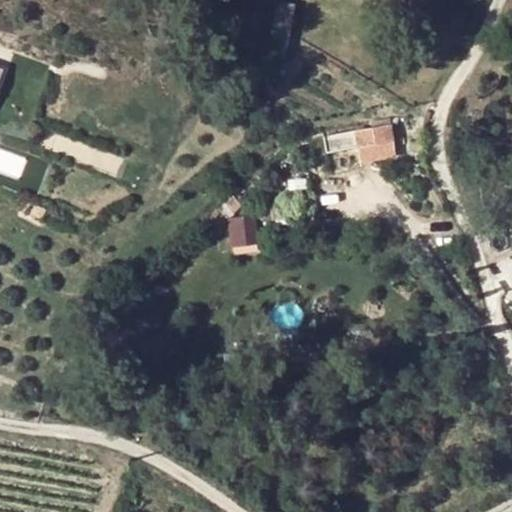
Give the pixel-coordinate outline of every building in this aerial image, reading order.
[(0,94),(9,71),(0,67),(0,94)] [(390,125),(326,139),(329,151),(359,144),(375,141),(393,137),(390,125)] [(375,141),(359,144),(362,159),(378,156),(375,141)] [(303,202),(288,204),(290,222),(297,221),(297,216),(303,214),(303,202)] [(234,244),(263,242),(261,213),(232,215),(234,244)] [(511,235),(511,234),(476,232),(486,264),(511,255),(511,235)] [(103,407),(92,403),(88,413),(99,417),(103,407)]
